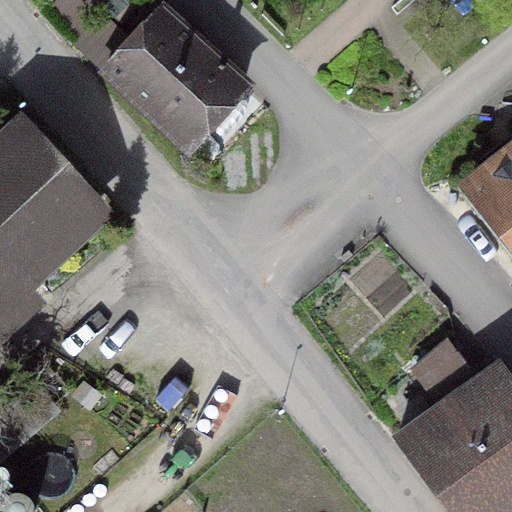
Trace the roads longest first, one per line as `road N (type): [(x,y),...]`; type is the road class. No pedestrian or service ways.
road 1 (residential): [(197,245),(0,11)]
road 2 (residential): [(412,511),(241,298)]
road 3 (residential): [(511,328),(386,183)]
road 4 (residential): [(386,183),(241,298)]
road 5 (residential): [(511,52),(372,168)]
road 6 (residential): [(330,125),(197,245)]
road 7 (residential): [(330,125),(206,0)]
